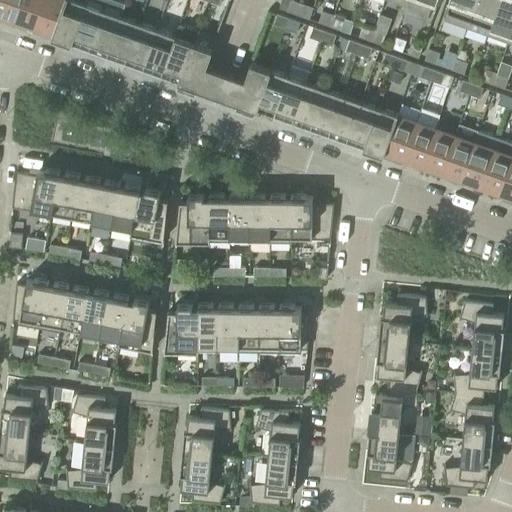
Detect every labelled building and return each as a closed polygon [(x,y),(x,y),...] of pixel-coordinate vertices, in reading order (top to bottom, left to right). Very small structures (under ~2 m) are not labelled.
[(21,0),(0,0),(0,13),(15,19),(21,0)] [(43,0),(21,0),(15,19),(34,26),(43,0)] [(43,0),(34,26),(52,32),(53,33),(64,0),(43,0)] [(64,0),(53,33),(52,32),(51,35),(70,42),(84,3),(77,0),(64,0)] [(105,0),(85,0),(84,3),(70,42),(88,48),(105,0)] [(125,4),(112,0),(105,0),(88,48),(107,55),(121,15),(125,4)] [(289,0),(286,10),(309,19),(313,7),(293,0),(289,0)] [(407,0),(405,5),(403,12),(426,21),(433,0),(407,0)] [(467,27),(476,0),(450,0),(444,18),(467,27)] [(487,34),(499,0),(476,0),(467,27),(487,34)] [(508,41),(511,29),(511,0),(499,0),(487,34),(508,41)] [(330,26),(334,14),(322,10),(318,22),(330,26)] [(284,28),(288,17),(277,13),(273,24),(284,28)] [(345,18),(334,14),(330,26),(341,30),(345,18)] [(139,22),(121,15),(107,55),(125,61),(139,22)] [(300,21),(288,17),(284,28),(296,32),(300,21)] [(157,28),(139,22),(125,61),(143,68),(157,28)] [(370,40),(374,29),(363,25),(359,36),(370,40)] [(321,41),(324,30),(313,26),(309,37),(321,41)] [(175,35),(157,28),(143,68),(161,74),(175,35)] [(386,33),(374,29),(370,40),(382,44),(386,33)] [(336,34),(324,30),(321,41),(332,45),(336,34)] [(193,41),(175,35),(161,74),(179,81),(193,41)] [(357,54),(361,43),(349,39),(345,50),(357,54)] [(212,48),(193,41),(179,81),(217,94),(226,71),(206,65),(212,48)] [(418,57),(423,46),(411,42),(407,53),(418,57)] [(372,47),(361,43),(357,54),(368,58),(372,47)] [(440,52),(428,48),(424,59),(436,64),(440,52)] [(393,67),(397,56),(385,52),(381,62),(393,67)] [(408,60),(397,56),(393,67),(404,71),(408,60)] [(456,58),(452,69),(464,73),(468,62),(456,58)] [(233,74),(226,71),(217,94),(224,97),(257,108),(258,106),(257,105),(270,69),(251,62),(245,78),(233,74)] [(430,80),(434,69),(424,65),(420,76),(430,80)] [(493,84),(497,72),(485,68),(481,80),(493,84)] [(288,75),(270,69),(257,105),(258,106),(257,108),(274,115),(288,75)] [(445,73),(434,69),(430,80),(441,84),(445,73)] [(508,76),(497,72),(493,84),(504,88),(508,76)] [(306,81),(288,75),(274,115),(292,121),(306,81)] [(469,94),(473,83),(462,79),(459,90),(469,94)] [(324,88),(306,81),(292,121),(310,127),(324,88)] [(483,87),(473,83),(469,94),(480,97),(483,87)] [(342,94),(324,88),(310,127),(328,134),(342,94)] [(508,107),(511,97),(501,93),(497,104),(508,107)] [(360,101),(342,94),(328,134),(346,140),(360,101)] [(378,107),(360,101),(346,140),(364,147),(378,107)] [(395,113),(378,107),(364,147),(383,154),(384,151),(383,150),(397,111),(396,110),(395,113)] [(439,116),(420,109),(416,121),(403,157),(422,164),(435,128),(439,116)] [(398,111),(397,111),(383,150),(384,151),(403,157),(416,121),(397,114),(398,111)] [(478,130),(459,123),(455,135),(474,141),(478,130)] [(455,134),(435,128),(422,164),(442,171),(455,134)] [(497,137),(478,130),(474,141),(461,178),(480,185),(497,137)] [(455,135),(455,134),(442,171),(461,178),(474,141),(455,135)] [(511,155),(511,142),(497,137),(480,185),(499,192),(511,155)] [(511,155),(499,192),(511,196),(511,155)] [(51,214),(59,170),(45,168),(45,170),(38,168),(37,174),(16,170),(12,206),(51,214)] [(72,216),(79,174),(59,170),(51,214),(52,214),(52,212),(72,216)] [(90,225),(99,178),(79,174),(72,216),(91,219),(89,225),(90,225)] [(111,229),(119,182),(99,178),(90,225),(111,229)] [(130,233),(140,186),(119,182),(111,229),(130,233)] [(140,186),(130,233),(164,239),(168,199),(159,197),(160,192),(140,188),(140,186)] [(209,241),(210,193),(209,193),(209,195),(188,195),(188,200),(180,200),(176,240),(209,241)] [(229,241),(230,193),(210,193),(209,241),(229,241)] [(250,241),(251,193),(230,193),(229,241),(250,241)] [(270,242),(271,194),(251,193),(250,241),(270,242)] [(291,242),(291,194),(271,194),(270,242),(291,242)] [(306,194),(291,194),(291,242),(292,242),(292,238),(330,239),(334,202),(313,202),(313,196),(306,196),(306,194)] [(9,246),(21,247),(23,233),(11,232),(9,246)] [(45,240),(28,237),(26,248),(43,251),(45,240)] [(64,255),(66,246),(50,243),(48,252),(64,255)] [(82,249),(66,246),(64,255),(80,258),(82,249)] [(104,262),(106,254),(90,251),(88,259),(104,262)] [(122,257),(106,254),(104,262),(120,265),(122,257)] [(188,259),(176,258),(176,272),(188,272),(188,259)] [(314,277),(326,278),(328,266),(316,265),(314,277)] [(229,275),(229,266),(213,266),(213,275),(229,275)] [(245,267),(229,266),(229,275),(245,275),(245,267)] [(270,276),(270,267),(254,267),(253,275),(270,276)] [(286,267),(270,267),(270,276),(286,276),(286,267)] [(39,327),(48,280),(34,277),(33,279),(27,278),(26,284),(17,282),(13,318),(19,319),(18,323),(39,327)] [(59,331),(68,284),(48,280),(39,327),(59,331)] [(80,329),(88,288),(68,284),(59,331),(60,331),(61,325),(80,329)] [(99,339),(108,292),(88,288),(80,329),(99,333),(98,339),(99,339)] [(119,343),(128,296),(108,292),(99,339),(119,343)] [(381,338),(408,341),(424,342),(424,337),(409,333),(411,314),(426,313),(426,316),(427,315),(426,295),(397,292),(396,302),(384,301),(381,338)] [(129,296),(128,296),(119,343),(153,349),(157,309),(148,307),(149,301),(129,298),(129,296)] [(475,321),(472,347),(500,350),(504,313),(492,312),(493,302),(464,299),(459,319),(460,319),(461,317),(475,321)] [(198,351),(199,303),(198,303),(198,305),(177,304),(177,310),(168,310),(164,350),(198,351)] [(218,351),(219,303),(199,303),(198,351),(218,351)] [(239,351),(239,303),(219,303),(218,351),(239,351)] [(259,352),(260,304),(239,303),(239,351),(259,352)] [(279,352),(280,304),(260,304),(259,352),(279,352)] [(295,304),(280,304),(279,352),(301,352),(301,348),(307,348),(311,312),(301,312),(301,306),(295,306),(295,304)] [(406,367),(408,341),(381,338),(377,374),(389,376),(388,385),(417,388),(422,369),(421,369),(420,371),(406,367)] [(496,387),(500,350),(472,347),(469,374),(455,375),(454,372),(453,372),(455,392),(483,395),(484,385),(496,387)] [(53,365),(55,356),(39,353),(37,362),(53,365)] [(70,359),(55,356),(53,365),(69,368),(70,359)] [(93,372),(95,364),(79,361),(77,369),(93,372)] [(110,367),(95,364),(93,372),(109,375),(110,367)] [(306,383),(305,371),(280,371),(280,384),(306,383)] [(218,385),(218,376),(202,376),(202,385),(218,385)] [(234,376),(218,376),(218,385),(234,385),(234,376)] [(259,386),(259,377),(243,376),(242,385),(259,386)] [(275,377),(259,377),(259,386),(275,386),(275,377)] [(5,392),(2,429),(29,432),(32,405),(48,404),(47,386),(18,383),(17,393),(5,392)] [(61,398),(62,387),(55,385),(54,397),(61,398)] [(418,407),(417,388),(388,385),(387,394),(375,393),(371,429),(399,432),(402,406),(417,405),(417,407),(418,407)] [(74,389),(62,387),(61,398),(70,400),(74,389)] [(482,404),(483,395),(455,392),(449,410),(451,411),(451,408),(465,412),(463,439),(491,442),(494,405),(482,404)] [(87,415),(85,441),(113,444),(116,407),(104,406),(105,396),(77,393),(72,410),(87,415)] [(188,415),(184,451),(212,454),(215,428),(231,426),(229,409),(201,406),(200,416),(188,415)] [(271,429),(268,456),(296,459),(300,422),(288,421),(289,411),(260,408),(255,425),(271,429)] [(27,458),(29,432),(2,429),(0,443),(0,465),(10,467),(9,477),(37,480),(42,463),(27,458)] [(396,459),(399,432),(371,429),(368,466),(380,467),(379,477),(407,480),(413,461),(411,460),(411,463),(396,459)] [(414,459),(415,431),(401,431),(400,458),(414,459)] [(487,478),(491,442),(463,439),(460,465),(445,466),(445,464),(444,464),(446,484),(474,487),(475,477),(487,478)] [(109,481),(113,444),(85,441),(82,468),(66,469),(67,487),(96,489),(97,479),(109,481)] [(209,481),(212,454),(184,451),(180,488),(192,489),(191,499),(220,502),(225,485),(209,481)] [(292,495),(296,459),(268,456),(265,482),(249,483),(250,495),(251,501),(255,502),(279,504),(280,494),(292,495)] [(251,501),(250,495),(240,496),(241,505),(255,505),(255,502),(251,501)]
